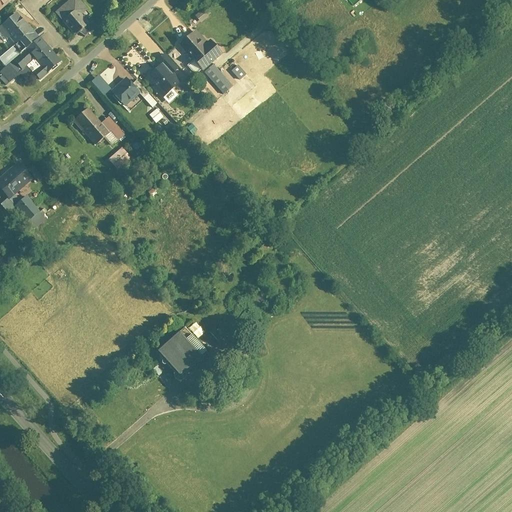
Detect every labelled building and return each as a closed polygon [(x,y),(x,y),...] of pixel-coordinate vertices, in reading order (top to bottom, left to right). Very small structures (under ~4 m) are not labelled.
[(86,10),(77,0),(65,0),(52,12),(74,38),(78,35),(81,39),(96,26),(90,20),(88,23),(80,15),(86,10)] [(182,18),(187,24),(200,12),(195,6),(182,18)] [(0,62),(6,58),(28,39),(22,31),(27,27),(15,13),(9,18),(4,12),(0,15),(0,34),(2,33),(8,40),(0,47),(0,62)] [(187,27),(171,42),(194,68),(209,55),(216,49),(204,35),(198,40),(187,27)] [(41,70),(55,58),(34,34),(28,39),(6,58),(15,68),(28,56),(41,70)] [(156,66),(142,80),(164,103),(181,86),(172,76),(177,71),(161,54),(152,62),(156,66)] [(209,55),(194,68),(209,84),(223,71),(209,55)] [(229,71),(238,81),(244,75),(236,65),(229,71)] [(101,96),(109,89),(97,76),(89,82),(101,96)] [(126,77),(108,94),(127,113),(140,100),(148,109),(153,104),(126,77)] [(87,110),(72,123),(93,147),(100,142),(106,149),(121,135),(107,119),(100,125),(87,110)] [(149,114),(153,122),(160,119),(156,111),(149,114)] [(119,148),(105,161),(115,172),(129,160),(119,148)] [(27,177),(11,159),(0,168),(0,195),(1,197),(0,197),(0,212),(1,213),(10,205),(21,218),(34,207),(20,190),(14,195),(10,191),(27,177)] [(37,183),(42,178),(30,166),(26,170),(37,183)] [(179,322),(150,346),(172,373),(201,349),(179,322)] [(196,338),(202,333),(195,324),(189,330),(196,338)]
